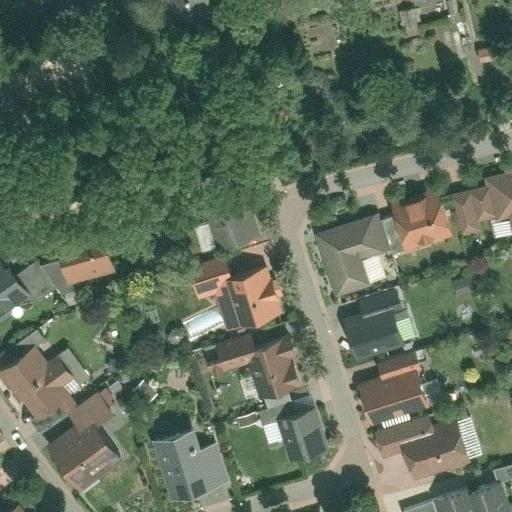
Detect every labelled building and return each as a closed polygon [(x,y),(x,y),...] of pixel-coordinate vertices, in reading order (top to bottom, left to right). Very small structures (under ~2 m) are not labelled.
[(218,0),(166,0),(165,9),(217,14),(218,0)] [(407,32),(422,28),(417,6),(402,9),(407,32)] [(511,168),(509,170),(510,173),(489,179),(490,183),(473,188),(482,217),(499,212),(500,215),(510,212),(511,218),(511,168)] [(205,195),(219,243),(262,231),(247,183),(205,195)] [(443,183),(393,197),(408,247),(457,233),(443,183)] [(380,210),(317,228),(336,292),(373,281),(364,254),(391,246),(380,210)] [(57,230),(70,279),(119,266),(106,217),(57,230)] [(1,254),(0,254),(0,316),(30,295),(1,254)] [(280,311),(265,262),(227,274),(241,322),(280,311)] [(408,341),(396,301),(342,316),(354,357),(408,341)] [(188,318),(193,332),(223,320),(217,307),(188,318)] [(248,345),(263,394),(298,383),(283,335),(248,345)] [(9,360),(0,366),(0,368),(22,398),(26,395),(28,398),(42,417),(73,396),(63,382),(77,371),(61,348),(46,359),(34,342),(9,360)] [(421,361),(361,379),(373,420),(433,402),(421,361)] [(318,403),(278,415),(291,459),(331,447),(318,403)] [(93,410),(50,441),(85,488),(127,457),(93,410)] [(472,459),(459,415),(435,422),(432,412),(377,428),(385,455),(407,448),(415,475),(472,459)] [(197,422),(153,435),(171,497),(216,484),(197,422)] [(511,461),(497,466),(501,478),(511,475),(511,461)] [(511,511),(511,498),(506,479),(471,489),(478,511),(511,511)] [(440,511),(478,511),(471,489),(470,484),(435,494),(440,511)] [(33,511),(23,497),(1,511),(33,511)]
